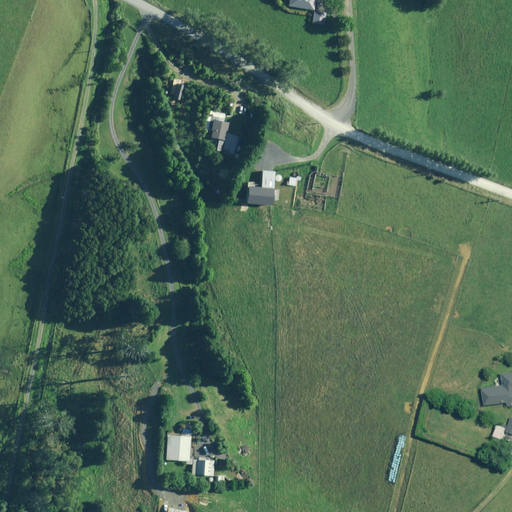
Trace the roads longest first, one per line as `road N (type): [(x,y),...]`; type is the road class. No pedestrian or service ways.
road 1 (unclassified): [(118,0),(346,133),(511,195)]
road 2 (track): [(345,0),(345,101),(330,124)]
